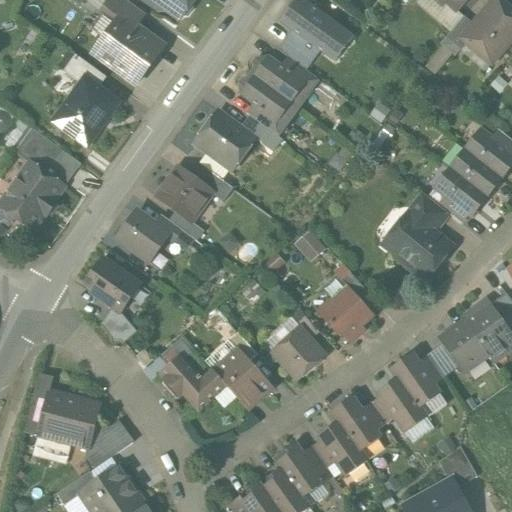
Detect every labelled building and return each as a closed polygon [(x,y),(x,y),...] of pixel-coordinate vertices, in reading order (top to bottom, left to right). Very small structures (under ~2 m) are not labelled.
[(111,0),(101,15),(115,25),(119,18),(134,29),(144,15),(124,0),(111,0)] [(144,0),(161,12),(166,11),(180,21),(182,17),(188,16),(193,10),(192,4),(194,0),(144,0)] [(354,38),(301,0),(296,0),(279,24),(296,36),(290,44),(315,62),(320,54),(324,57),(325,56),(335,64),(354,38)] [(433,0),(440,5),(444,1),(454,10),(463,0),(433,0)] [(495,0),(473,26),(461,40),(467,46),(491,66),(511,41),(511,11),(498,0),(495,0)] [(134,29),(119,18),(115,25),(93,54),(136,85),(162,50),(134,29)] [(473,26),(465,18),(440,46),(455,58),(467,46),(461,40),(473,26)] [(307,72),(315,62),(290,44),(282,54),(294,63),(307,72)] [(65,74),(81,85),(85,80),(99,90),(106,79),(77,57),(65,74)] [(286,73),(267,60),(257,62),(254,66),(255,72),(252,76),(297,109),(304,101),(303,95),(308,89),(286,73)] [(294,63),(286,73),(308,89),(313,87),(318,81),(307,72),(294,63)] [(297,109),(252,76),(248,80),(243,81),(240,86),(241,96),(260,109),(259,110),(281,125),(286,119),(291,118),(297,109)] [(99,90),(85,80),(81,85),(56,121),(68,129),(66,133),(87,148),(119,104),(99,90)] [(253,120),(277,138),(282,132),(281,125),(259,110),(253,120)] [(0,116),(0,130),(10,132),(13,114),(1,112),(0,116)] [(242,129),(219,112),(213,121),(209,121),(206,126),(206,130),(194,146),(207,156),(230,173),(231,174),(256,140),(242,129)] [(250,118),(242,129),(256,140),(263,145),(262,146),(273,153),(282,141),(277,138),(253,120),(250,118)] [(15,154),(29,164),(64,189),(81,166),(32,130),(15,154)] [(511,142),(499,132),(492,142),(511,157),(511,142)] [(511,157),(492,142),(481,133),(466,152),(501,180),(511,166),(511,157)] [(501,180),(466,152),(451,171),(486,199),(501,180)] [(205,169),(223,182),(230,173),(207,156),(199,165),(205,169)] [(64,189),(29,164),(0,204),(0,207),(33,232),(44,217),(46,218),(57,203),(55,202),(64,189)] [(195,182),(178,169),(156,198),(177,214),(192,225),(212,197),(213,195),(195,182)] [(205,169),(195,182),(213,195),(212,197),(223,205),(234,191),(223,182),(205,169)] [(486,199),(451,171),(435,190),(447,199),(468,215),(471,218),(486,199)] [(432,235),(448,216),(440,209),(424,196),(409,215),(432,235)] [(460,225),(468,215),(447,199),(440,209),(448,216),(460,225)] [(155,227),(137,214),(117,241),(149,264),(168,239),(168,238),(155,227)] [(192,225),(177,214),(170,223),(184,233),(195,242),(197,243),(204,234),(192,225)] [(432,235),(409,215),(394,234),(404,243),(395,254),(398,257),(399,263),(405,263),(409,266),(410,273),(417,272),(419,274),(422,270),(429,276),(437,267),(435,266),(449,248),(432,235)] [(168,238),(168,239),(175,244),(184,233),(170,223),(162,217),(155,227),(168,238)] [(187,252),(195,242),(184,233),(175,244),(187,252)] [(311,264),(325,251),(310,234),(295,247),(311,264)] [(282,261),(282,257),(277,257),(263,269),(276,284),(281,279),(277,273),(286,264),(282,261)] [(139,287),(103,261),(87,285),(95,291),(92,295),(114,310),(120,314),(139,287)] [(349,292),(366,311),(376,302),(350,274),(341,282),(349,292)] [(252,306),(265,293),(254,281),(240,293),(252,306)] [(349,292),(338,302),(334,298),(318,313),(338,336),(341,334),(350,343),(351,343),(356,339),(352,335),(372,317),(366,311),(349,292)] [(511,321),(504,327),(489,306),(483,305),(476,309),(475,315),(464,323),(488,358),(491,362),(503,354),(506,354),(506,353),(510,354),(511,352),(511,321)] [(120,314),(114,310),(102,327),(114,343),(122,343),(123,346),(138,334),(120,314)] [(300,329),(311,342),(320,334),(305,317),(296,325),(300,329)] [(464,323),(439,340),(445,348),(460,369),(464,375),(488,358),(464,323)] [(311,342),(300,329),(272,355),(297,383),(325,358),(311,342)] [(238,353),(248,364),(257,356),(238,334),(227,343),(237,354),(238,353)] [(159,359),(168,369),(181,356),(185,360),(195,352),(183,339),(159,359)] [(445,348),(429,359),(443,381),(460,369),(445,348)] [(248,364),(238,353),(237,354),(214,374),(226,387),(247,411),(270,390),(248,364)] [(185,360),(181,356),(168,369),(160,375),(180,398),(183,395),(198,412),(214,398),(211,395),(222,385),(225,388),(226,387),(214,374),(211,371),(202,379),(185,360)] [(429,359),(418,366),(433,387),(443,381),(429,359)] [(418,366),(414,361),(394,375),(401,384),(419,411),(440,396),(433,387),(418,366)] [(38,438),(49,394),(53,380),(40,377),(24,436),(38,438)] [(401,384),(381,399),(396,420),(406,434),(426,420),(419,411),(401,384)] [(80,403),(69,400),(69,399),(49,394),(38,438),(88,451),(94,429),(99,407),(80,402),(80,403)] [(381,399),(371,406),(386,427),(396,420),(381,399)] [(361,412),(355,404),(334,419),(341,428),(360,454),(380,440),(376,433),(361,412)] [(371,406),(361,412),(376,433),(386,427),(371,406)] [(105,433),(94,429),(88,451),(86,459),(96,470),(132,445),(117,424),(105,433)] [(360,454),(341,428),(321,442),(337,464),(347,478),(367,464),(360,454)] [(321,442),(312,450),(327,471),(337,464),(321,442)] [(302,456),(295,446),(286,452),(289,456),(277,465),(281,470),(303,500),(323,486),(302,456)] [(450,485),(454,492),(478,479),(461,449),(440,464),(450,485)] [(312,450),(302,456),(323,486),(333,479),(327,471),(312,450)] [(96,484),(80,495),(81,497),(90,511),(119,511),(139,498),(119,469),(96,484)] [(303,500),(281,470),(272,476),(274,481),(262,489),(278,511),(306,511),(310,510),(303,500)] [(80,495),(96,484),(90,474),(57,496),(64,507),(81,497),(80,495)] [(278,511),(262,489),(260,485),(250,492),(253,496),(243,503),(240,498),(239,499),(247,511),(278,511)] [(450,485),(409,508),(410,511),(465,511),(454,492),(450,485)] [(148,511),(139,498),(119,511),(148,511)] [(232,511),(247,511),(239,499),(229,506),(232,511)]
